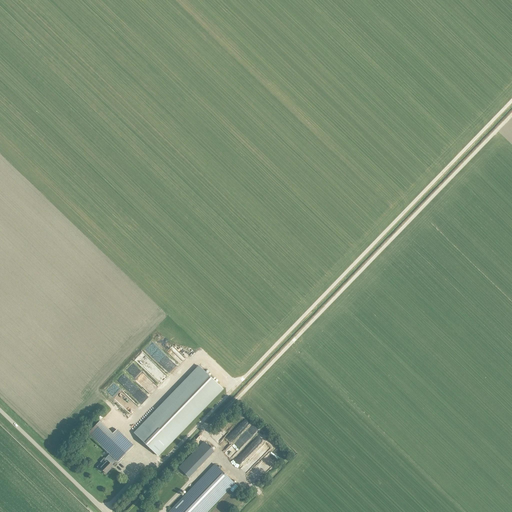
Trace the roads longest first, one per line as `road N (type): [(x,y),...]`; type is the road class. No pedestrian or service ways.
road 1 (track): [(103,509),(142,466),(179,444),(511,107)]
road 2 (unclassified): [(105,511),(0,407)]
